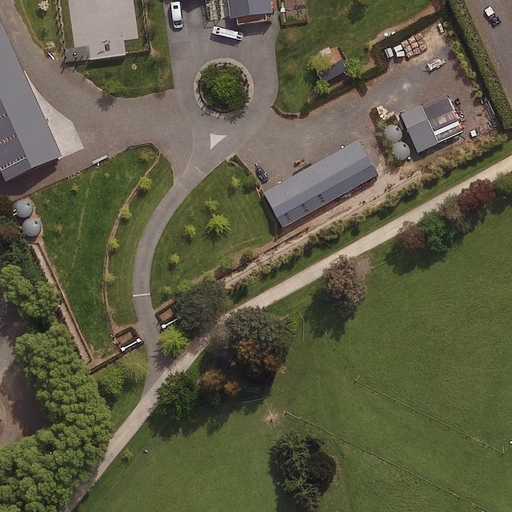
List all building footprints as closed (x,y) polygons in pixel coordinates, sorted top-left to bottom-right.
[(138,38),(133,0),(68,0),(74,44),(66,45),(68,61),(125,54),(123,40),(138,38)] [(228,0),(230,15),(236,14),(237,25),(268,21),(267,10),(271,10),(269,0),(228,0)] [(462,132),(445,94),(400,114),(416,151),(462,132)] [(282,227),(376,174),(373,169),(360,145),(357,140),(263,193),(282,227)] [(381,166),(390,160),(376,140),(367,146),(381,166)]
